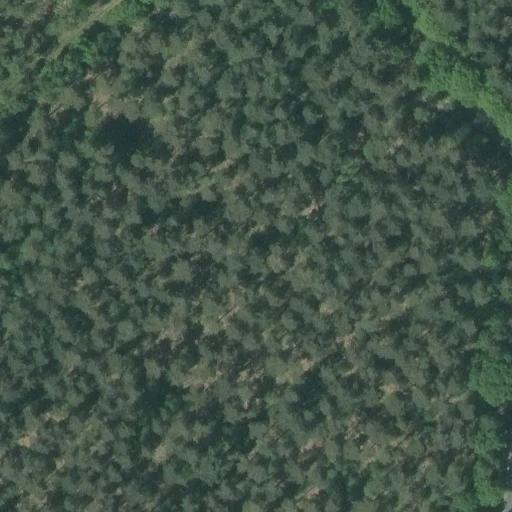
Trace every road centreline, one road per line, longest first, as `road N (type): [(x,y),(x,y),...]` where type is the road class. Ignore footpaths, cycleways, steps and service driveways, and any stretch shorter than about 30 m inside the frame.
road 1 (track): [(511,155),(381,0)]
road 2 (track): [(110,0),(0,93)]
